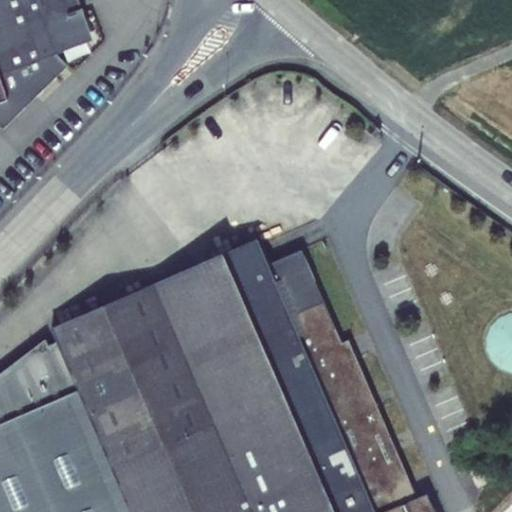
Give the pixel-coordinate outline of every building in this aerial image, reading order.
[(69,66),(56,54),(93,41),(78,0),(0,0),(0,124),(4,128),(69,66)] [(374,126),(369,132),(376,137),(381,131),(374,126)] [(435,511),(428,494),(418,498),(386,511),(374,511),(269,265),(258,241),(53,329),(132,511),(435,511)] [(374,511),(386,511),(418,498),(349,340),(344,342),(303,249),(269,265),(374,511)] [(511,318),(489,331),(511,369),(511,368),(511,318)] [(132,511),(53,329),(52,329),(58,343),(130,511),(132,511)] [(130,511),(58,343),(48,347),(46,340),(0,374),(0,511),(130,511)] [(465,486),(475,511),(486,507),(475,481),(465,486)]
